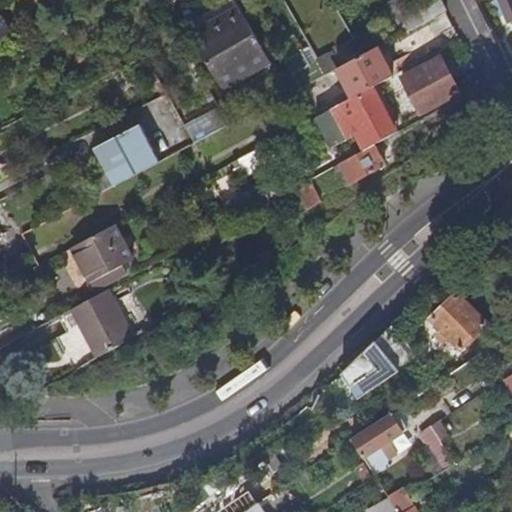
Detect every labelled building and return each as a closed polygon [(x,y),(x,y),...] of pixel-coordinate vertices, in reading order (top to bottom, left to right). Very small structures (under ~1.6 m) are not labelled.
[(270,59),(236,0),(229,0),(187,24),(222,86),(270,59)] [(441,0),(427,0),(436,17),(447,11),(441,0)] [(511,0),(500,0),(511,24),(511,23),(511,0)] [(0,38),(9,34),(0,17),(0,38)] [(374,86),(394,75),(379,47),(365,54),(339,69),(353,97),(374,86)] [(448,70),(442,57),(404,78),(423,112),(460,92),(453,79),(448,70)] [(455,66),(448,70),(453,79),(460,75),(455,66)] [(398,131),(374,86),(353,97),(331,109),(317,116),(333,147),(358,134),(366,150),(374,145),(398,131)] [(195,145),(229,127),(221,112),(187,130),(195,145)] [(116,188),(160,164),(140,126),(95,150),(103,164),(109,175),(116,188)] [(353,185),(386,166),(374,145),(366,150),(342,163),(353,185)] [(257,148),(235,160),(241,170),(263,159),(257,148)] [(100,179),(109,175),(103,164),(94,168),(100,179)] [(308,210),(323,202),(311,179),(297,187),(308,210)] [(113,271),(135,259),(115,224),(74,246),(93,282),(104,275),(107,280),(115,276),(113,271)] [(99,358),(134,338),(108,290),(72,310),(99,358)] [(485,325),(456,296),(432,321),(460,350),(485,325)] [(391,328),(381,338),(401,359),(411,349),(391,328)] [(380,341),(338,372),(359,400),(401,368),(380,341)] [(394,418),(354,443),(362,456),(365,460),(376,477),(391,467),(388,462),(396,457),(388,446),(405,435),(394,418)] [(456,466),(432,429),(422,436),(446,473),(456,466)] [(354,443),(353,441),(343,447),(353,462),(362,456),(354,443)] [(416,511),(408,498),(394,507),(397,511),(416,511)] [(371,511),(397,511),(394,507),(390,501),(371,511)]
